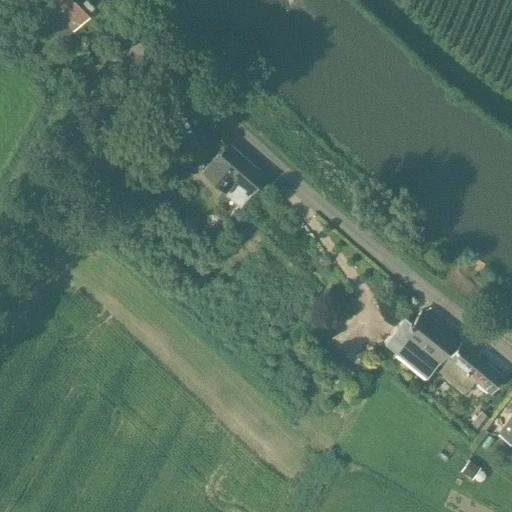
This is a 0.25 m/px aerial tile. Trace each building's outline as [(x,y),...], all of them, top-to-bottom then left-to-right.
[(95,7),(88,0),(52,0),(48,4),(51,6),(42,15),(54,26),(51,28),(63,40),(95,7)] [(228,142),(204,170),(226,189),(242,203),(266,176),(228,142)] [(405,317),(394,329),(385,341),(427,376),(457,339),(422,311),(412,323),(405,317)] [(503,377),(461,342),(450,355),(438,371),(465,394),(478,378),(492,390),(503,377)] [(511,417),(501,433),(511,440),(511,417)]
